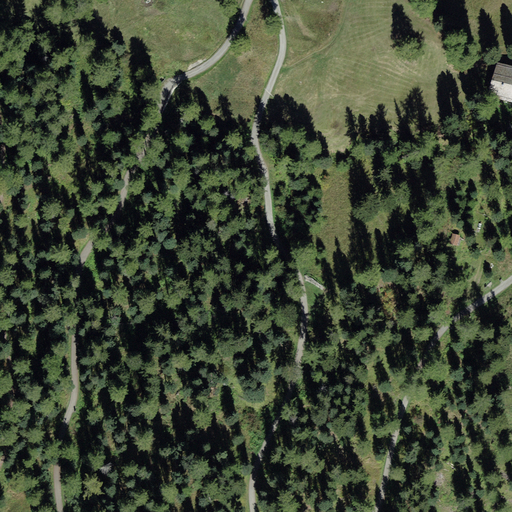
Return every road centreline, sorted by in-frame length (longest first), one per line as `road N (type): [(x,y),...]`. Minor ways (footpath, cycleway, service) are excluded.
road 1 (track): [(60,511),(56,465),(75,391),(80,264),(118,210),(165,92),(219,55),(249,0)]
road 2 (track): [(273,0),(282,49),(254,134),(273,230),(302,287),(303,325),(286,397),(254,468),(253,511)]
road 3 (track): [(373,511),(428,351),(443,328),(511,277)]
